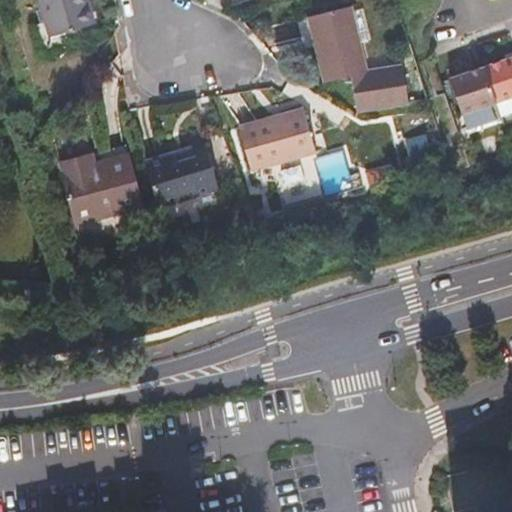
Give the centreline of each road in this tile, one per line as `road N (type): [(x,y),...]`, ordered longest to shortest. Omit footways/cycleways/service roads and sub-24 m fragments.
road 1 (secondary): [(343,336),(84,396),(0,406)]
road 2 (residential): [(392,511),(343,336)]
road 3 (secondary): [(511,290),(343,336)]
